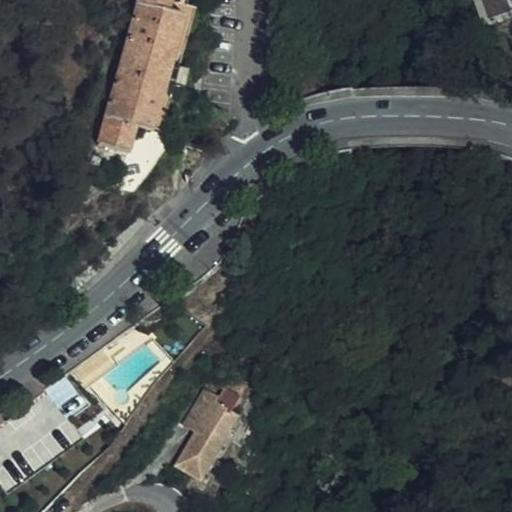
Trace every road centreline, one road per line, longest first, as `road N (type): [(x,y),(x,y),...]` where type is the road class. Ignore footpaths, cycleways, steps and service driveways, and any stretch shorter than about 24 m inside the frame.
road 1 (primary): [(0,375),(119,287),(259,154)]
road 2 (primary): [(259,154),(309,127),(360,116),(511,127)]
road 3 (residential): [(255,0),(244,94),(259,154)]
